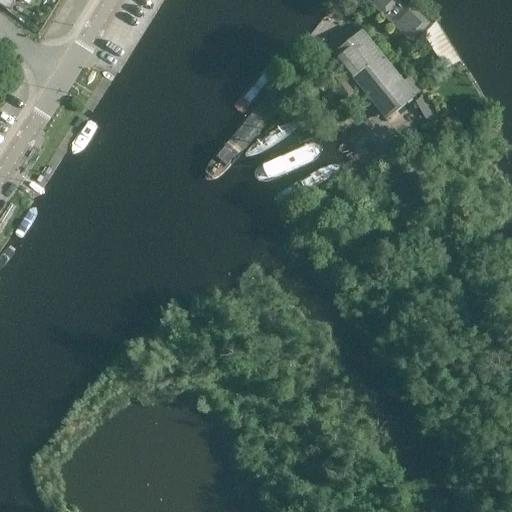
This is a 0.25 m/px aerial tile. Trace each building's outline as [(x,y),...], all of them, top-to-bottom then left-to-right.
[(431,24),(405,0),(364,0),(411,44),(431,24)] [(333,56),(334,57),(385,121),(423,91),(411,77),(404,83),(362,32),(333,56)] [(430,128),(441,123),(426,97),(417,102),(430,128)] [(423,161),(446,146),(435,129),(404,149),(428,186),(436,180),(423,161)] [(313,223),(334,210),(325,192),(302,206),(313,223)]
